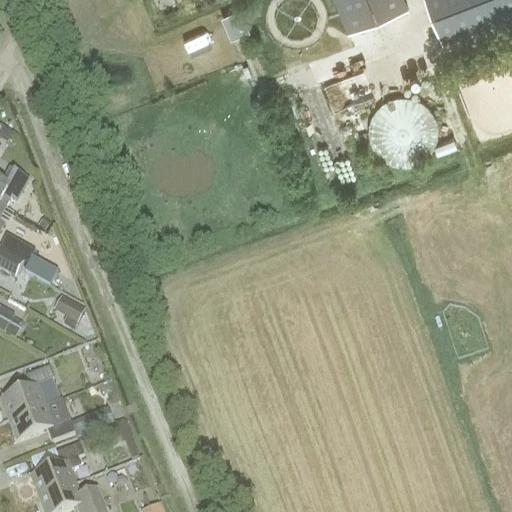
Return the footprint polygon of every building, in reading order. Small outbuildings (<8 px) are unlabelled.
[(334,0),(348,34),(408,10),(403,0),(334,0)] [(511,0),(424,0),(443,46),(511,19),(511,0)] [(240,9),(221,17),(231,40),(250,32),(240,9)] [(367,128),(367,132),(367,137),(368,141),(369,146),(371,150),(374,154),(377,157),(380,160),(384,162),(388,164),(393,166),(397,167),(402,167),(406,167),(411,166),(415,165),(419,162),(423,160),(426,157),(429,154),(432,150),(434,146),(435,141),(436,137),(437,132),(436,128),(435,123),(434,119),(432,115),(429,111),(426,108),(423,105),(419,102),(415,100),(411,99),(406,98),(402,97),(397,98),(393,99),(388,100),(384,102),(380,105),(377,108),(374,111),(371,115),(369,119),(368,123),(367,128)] [(0,208),(5,211),(10,201),(16,204),(29,182),(11,172),(4,184),(0,181),(0,208)] [(0,270),(15,279),(23,265),(0,252),(0,270)] [(51,317),(77,326),(84,307),(58,298),(51,317)] [(0,332),(4,335),(14,318),(0,309),(0,332)] [(1,402),(9,423),(45,409),(37,388),(54,381),(50,369),(26,378),(31,390),(1,402)] [(45,409),(9,423),(17,444),(47,433),(52,444),(75,435),(62,402),(45,409)] [(82,421),(86,434),(110,424),(105,412),(82,421)] [(39,500),(75,486),(70,473),(81,469),(78,461),(84,458),(80,446),(56,455),(60,467),(31,479),(39,500)] [(75,486),(39,500),(43,511),(71,511),(77,510),(77,511),(105,511),(97,491),(79,498),(75,486)]
